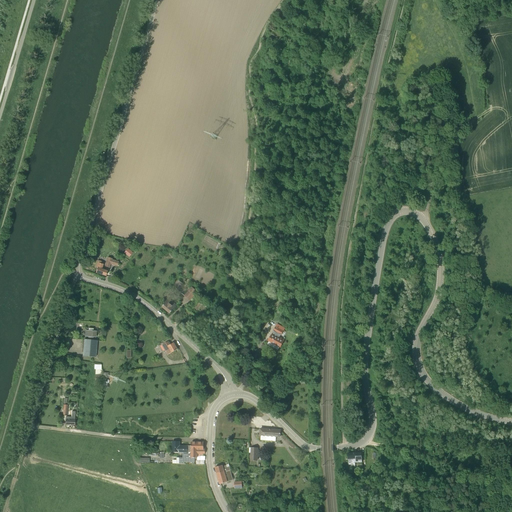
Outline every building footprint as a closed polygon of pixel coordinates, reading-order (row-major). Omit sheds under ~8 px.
[(117,266),(119,261),(112,259),(107,257),(105,266),(110,268),(111,264),(117,266)] [(106,275),(107,271),(104,270),(104,269),(103,269),(104,264),(97,262),(95,269),(97,270),(96,272),(106,275)] [(175,287),(179,290),(183,285),(178,282),(175,287)] [(190,301),(198,292),(192,287),(185,296),(190,301)] [(170,313),(177,305),(169,299),(162,307),(170,313)] [(281,335),(285,329),(277,324),(273,331),(281,335)] [(279,338),(271,334),(268,341),(280,348),(282,344),(285,340),(279,337),(279,338)] [(96,357),(97,341),(84,340),(83,356),(96,357)] [(170,345),(168,341),(163,344),(168,354),(177,349),(174,343),(170,345)] [(75,419),(75,411),(72,411),(71,417),(68,417),(68,420),(66,420),(65,424),(74,425),(75,419)] [(280,437),(281,430),(260,429),(259,436),(261,436),(261,438),(265,439),(265,438),(267,438),(267,436),(269,437),(269,436),(271,436),(271,437),(273,437),(273,436),(275,436),(275,437),(280,437)] [(292,449),(295,445),(286,438),(283,441),(292,449)] [(203,450),(203,443),(192,442),(191,451),(186,452),(172,451),(172,452),(179,452),(179,453),(183,453),(183,455),(182,455),(182,458),(180,458),(180,462),(195,462),(195,459),(197,459),(197,458),(198,455),(198,454),(200,454),(200,453),(205,453),(205,450),(203,450)] [(187,446),(179,446),(179,442),(173,442),(172,451),(186,452),(191,451),(192,442),(191,442),(191,446),(187,446)] [(258,461),(259,448),(251,448),(250,461),(258,461)] [(348,467),(355,467),(355,463),(358,463),(358,462),(362,462),(361,452),(348,453),(348,467)] [(228,472),(228,471),(231,470),(230,470),(224,472),(224,471),(217,473),(220,484),(227,482),(226,478),(228,477),(227,473),(228,472)]
